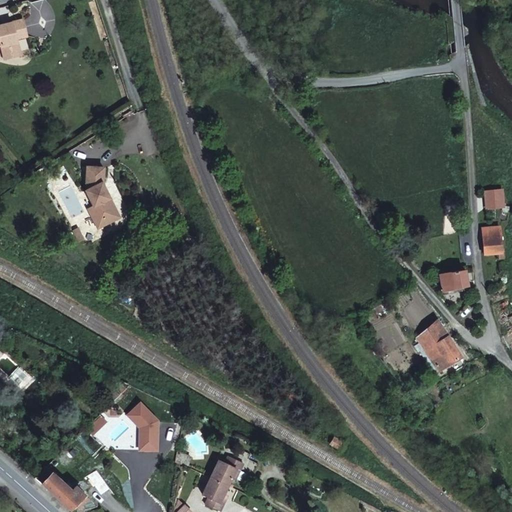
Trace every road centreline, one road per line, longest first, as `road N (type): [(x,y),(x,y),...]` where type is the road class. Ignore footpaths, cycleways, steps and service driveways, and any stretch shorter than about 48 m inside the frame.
road 1 (unclassified): [(264,69),(425,295),(472,343),(496,345)]
road 2 (unclassified): [(496,345),(478,265),(461,64)]
road 3 (unclassified): [(264,69),(299,82),(344,84),(461,64)]
